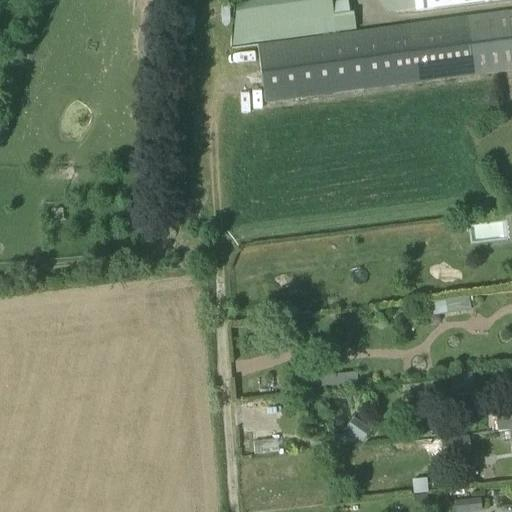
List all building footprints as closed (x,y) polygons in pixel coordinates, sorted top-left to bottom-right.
[(232,47),(275,41),(269,0),(235,5),(232,47)] [(413,0),(414,11),(414,12),(509,0),(413,0)] [(511,11),(257,46),(265,105),(511,70),(511,11)] [(307,373),(308,385),(357,384),(357,372),(307,373)] [(462,375),(451,377),(453,390),(463,389),(462,375)] [(497,433),(509,432),(511,431),(511,408),(495,410),(497,433)] [(363,424),(354,438),(364,445),(373,431),(363,424)] [(440,440),(441,443),(443,458),(443,459),(471,455),(469,437),(440,440)] [(431,444),(430,440),(413,442),(415,453),(432,451),(431,444)] [(431,444),(432,451),(433,459),(443,458),(441,443),(431,444)] [(428,493),(426,479),(412,481),(414,495),(428,493)] [(456,511),(481,511),(480,498),(455,501),(456,511)]
